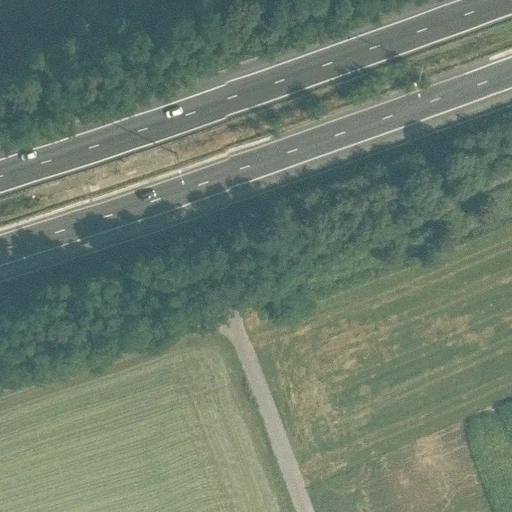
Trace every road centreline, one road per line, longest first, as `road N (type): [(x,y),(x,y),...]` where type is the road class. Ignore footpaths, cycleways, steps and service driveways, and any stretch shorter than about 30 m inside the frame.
road 1 (motorway): [(0,234),(511,55)]
road 2 (motorway): [(458,0),(0,159)]
road 3 (unclassified): [(309,511),(226,311),(201,308),(0,380)]
